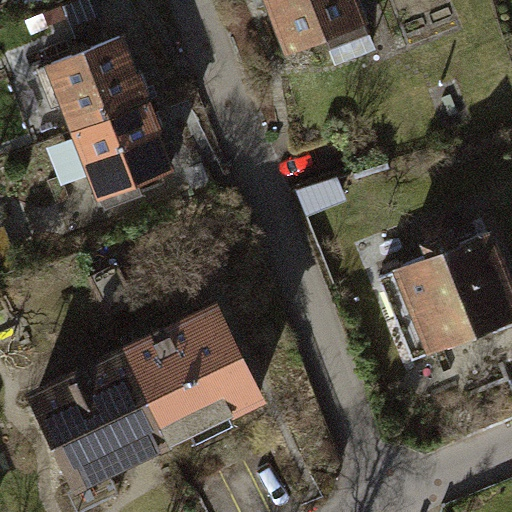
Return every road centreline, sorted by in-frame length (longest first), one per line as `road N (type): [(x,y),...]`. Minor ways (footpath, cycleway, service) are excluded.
road 1 (residential): [(193,0),(386,489)]
road 2 (residential): [(386,489),(511,439)]
